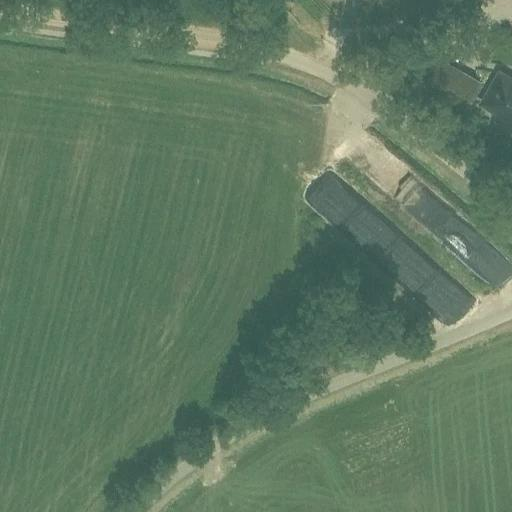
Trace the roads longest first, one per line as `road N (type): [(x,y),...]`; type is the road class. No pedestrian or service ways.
road 1 (unclassified): [(126,511),(247,416),(511,299)]
road 2 (track): [(335,68),(294,53),(0,13)]
road 3 (unclassified): [(511,203),(335,68)]
